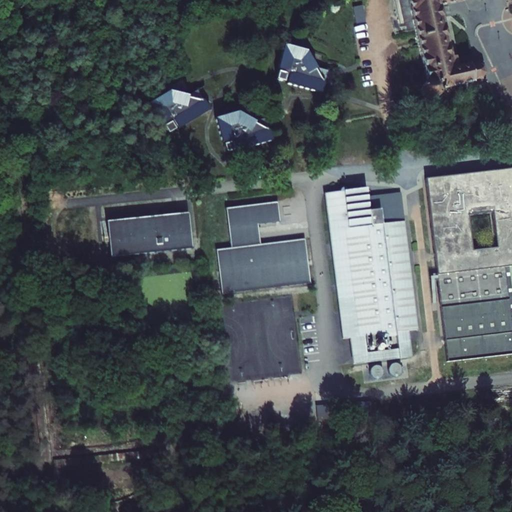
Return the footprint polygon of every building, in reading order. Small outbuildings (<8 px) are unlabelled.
[(393,0),(400,32),(414,29),(425,80),(423,82),(421,83),(420,86),(420,88),(420,91),(421,93),(422,95),(424,97),(426,98),(429,98),(431,98),(434,97),(435,96),(437,94),(438,91),(442,91),(441,89),(471,83),(470,81),(478,80),(480,78),(482,77),(483,74),(484,72),(483,69),(482,67),(480,66),(477,65),(475,65),(467,66),(467,64),(456,67),(454,57),(450,58),(438,5),(463,0),(393,0)] [(306,51),(283,44),(277,68),(278,69),(275,78),(286,81),(285,83),(320,93),(321,91),(322,87),(323,84),(324,81),(321,80),(320,72),(320,70),(315,69),(310,56),(308,51),(306,51)] [(170,91),(148,104),(161,126),(162,125),(167,134),(177,128),(177,129),(209,111),(202,100),(200,101),(192,96),(188,98),(185,97),(181,96),(178,94),(170,91)] [(238,110),(214,117),(221,141),(222,141),(225,150),(235,148),(236,149),(271,139),(267,127),(265,128),(259,120),(254,122),(247,116),(244,114),(238,110)] [(511,167),(424,178),(447,362),(511,354),(511,167)] [(366,188),(325,193),(341,339),(349,338),(353,365),(410,357),(407,330),(417,329),(404,221),(382,224),(380,209),(369,211),(366,188)] [(310,282),(305,239),(260,244),(259,234),(258,224),(280,221),(277,201),(226,207),(231,247),(216,249),(221,293),(310,282)] [(191,252),(187,217),(151,221),(105,226),(109,261),(191,252)]
